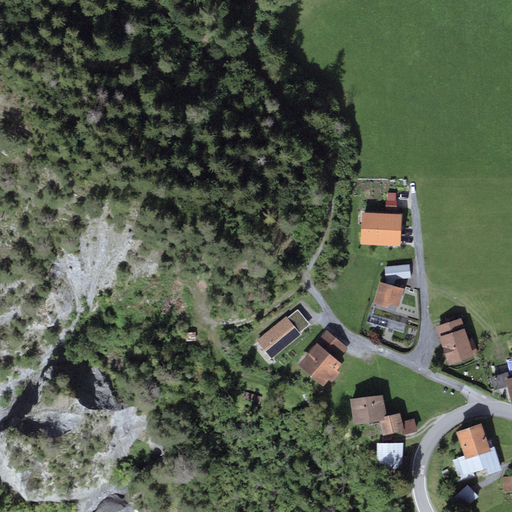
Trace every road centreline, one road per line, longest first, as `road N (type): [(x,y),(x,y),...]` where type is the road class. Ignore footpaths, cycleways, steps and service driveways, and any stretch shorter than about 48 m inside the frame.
road 1 (track): [(306,285),(237,324),(209,326),(219,356),(241,375),(291,391)]
road 2 (tertiary): [(511,414),(468,411),(432,437),(419,474),(427,511)]
